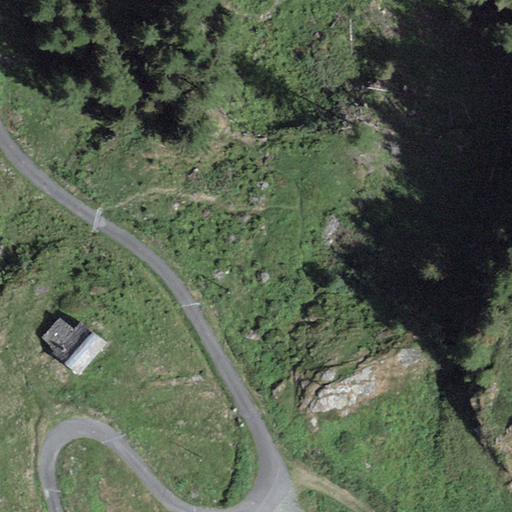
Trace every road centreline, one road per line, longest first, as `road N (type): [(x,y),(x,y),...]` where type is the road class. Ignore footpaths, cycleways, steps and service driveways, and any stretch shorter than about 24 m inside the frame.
road 1 (unclassified): [(0,136),(42,183),(159,267),(184,299),(266,447),(266,490),(243,511)]
road 2 (unclassified): [(188,511),(118,445),(86,428),(51,446),(55,511)]
